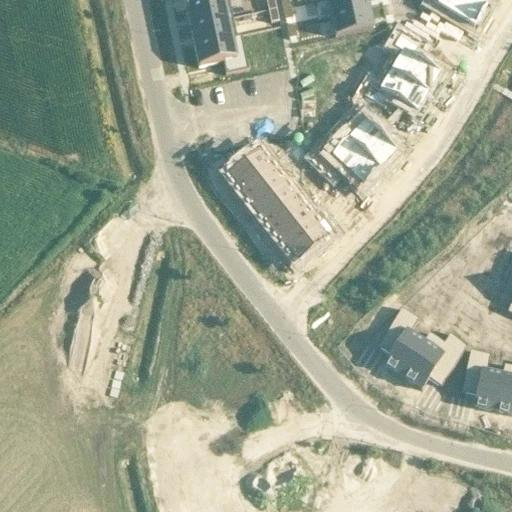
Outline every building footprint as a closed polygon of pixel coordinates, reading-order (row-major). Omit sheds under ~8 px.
[(183,0),(186,11),(229,2),(228,0),(183,0)] [(273,0),(271,0),(266,1),(268,13),(276,11),(273,0)] [(288,0),(279,0),(282,10),(290,8),(288,0)] [(366,0),(329,0),(327,1),(331,19),(369,11),(366,0)] [(434,0),(431,5),(470,29),(470,30),(474,32),(476,28),(476,27),(479,29),(488,14),(485,12),(488,8),(474,0),(434,0)] [(229,2),(186,11),(190,30),(233,21),(229,2)] [(290,8),(282,10),(285,22),(293,20),(290,8)] [(276,11),(268,13),(271,25),(279,23),(276,11)] [(369,11),(331,19),(335,39),(373,31),(369,11)] [(233,21),(190,30),(194,48),(237,39),(236,38),(233,21)] [(294,27),(286,29),(289,41),(297,39),(294,27)] [(237,39),(194,48),(199,69),(223,64),(225,76),(248,72),(241,37),(236,38),(237,39)] [(401,54),(389,73),(428,97),(430,95),(433,97),(442,81),(439,79),(441,76),(415,61),(421,50),(400,37),(393,49),(401,54)] [(370,88),(363,99),(384,112),(390,102),(416,117),(428,97),(389,73),(378,93),(370,88)] [(366,108),(340,135),(380,173),(382,170),(385,173),(397,160),(394,158),(397,155),(375,134),(384,125),(366,108)] [(340,135),(314,162),(332,179),(341,170),(362,191),(380,173),(340,135)] [(304,141),(296,143),(298,155),(306,153),(304,141)] [(262,153),(229,179),(243,196),(275,170),(262,153)] [(306,153),(298,155),(301,166),(309,165),(306,153)] [(311,169),(305,175),(314,183),(319,177),(311,169)] [(275,170),(243,196),(256,213),(289,187),(275,170)] [(289,187),(256,213),(269,230),(302,204),(289,187)] [(333,191),(328,197),(336,205),(342,199),(333,191)] [(342,199),(336,205),(345,213),(351,207),(342,199)] [(302,204),(269,230),(283,247),(316,221),(315,221),(302,204)] [(316,221),(283,247),(297,265),(333,236),(319,218),(315,221),(316,221)] [(391,319),(367,342),(378,349),(390,357),(383,368),(402,380),(424,344),(424,343),(410,335),(419,322),(401,311),(395,321),(391,319)] [(424,344),(402,380),(422,392),(429,380),(441,388),(467,346),(450,335),(444,345),(429,335),(424,343),(424,344)] [(471,349),(462,392),(476,395),(473,409),(495,413),(504,372),(487,369),(491,353),(471,349)] [(504,372),(495,413),(511,416),(511,357),(506,356),(503,372),(504,372)]
